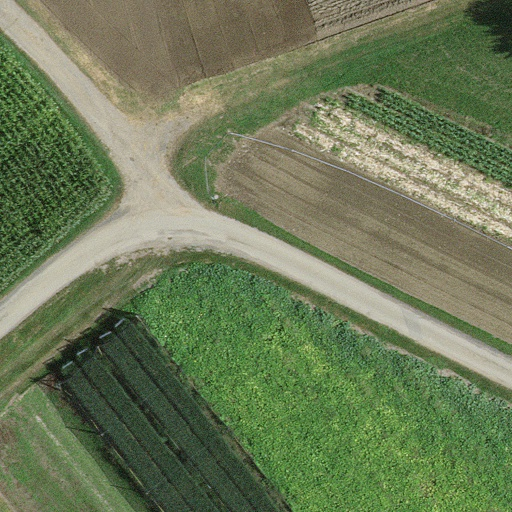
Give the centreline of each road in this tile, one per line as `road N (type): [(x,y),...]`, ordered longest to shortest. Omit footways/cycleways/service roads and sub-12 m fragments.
road 1 (track): [(0,327),(78,260),(151,230),(206,232),(511,373)]
road 2 (track): [(508,0),(261,89),(137,155)]
road 3 (track): [(0,13),(137,155),(151,230)]
